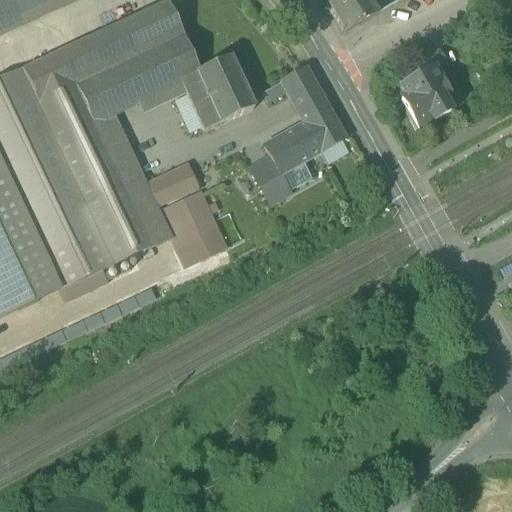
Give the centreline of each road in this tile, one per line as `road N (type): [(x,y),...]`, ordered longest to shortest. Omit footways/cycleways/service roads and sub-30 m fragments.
road 1 (secondary): [(511,394),(392,178)]
road 2 (residential): [(383,511),(511,399)]
road 3 (residential): [(463,0),(333,71)]
road 4 (secondary): [(392,178),(333,71)]
